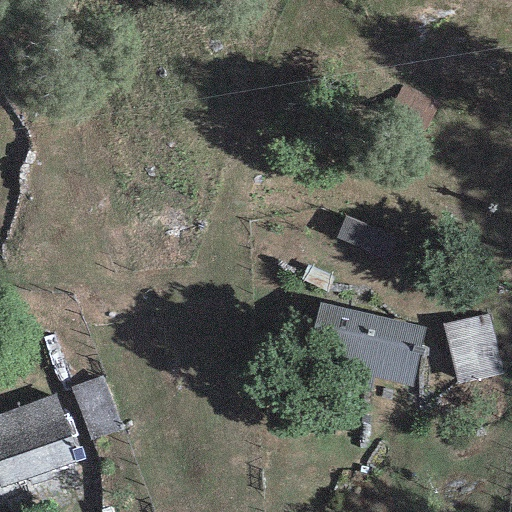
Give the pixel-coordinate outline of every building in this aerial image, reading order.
[(436,104),(402,87),(389,113),(423,130),(436,104)] [(395,238),(345,217),(335,240),(385,261),(395,238)] [(425,328),(319,303),(308,353),(327,357),(321,384),(369,394),(372,379),(412,388),(425,328)] [(486,313),(441,324),(457,385),(501,374),(486,313)] [(103,375),(72,386),(92,440),(122,429),(103,375)] [(55,393),(0,413),(0,489),(79,459),(55,393)]
